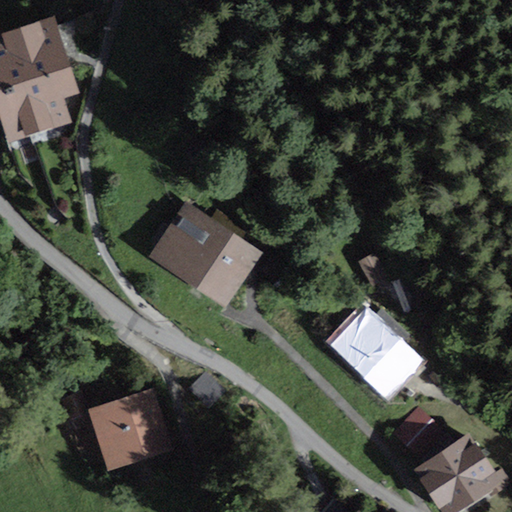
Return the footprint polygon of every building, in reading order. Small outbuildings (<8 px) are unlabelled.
[(34,144),(68,133),(55,95),(70,90),(61,62),(78,56),(67,22),(49,28),(49,26),(0,41),(0,87),(2,87),(9,109),(0,111),(0,119),(5,134),(28,126),(34,144)] [(201,143),(188,152),(199,169),(212,160),(201,143)] [(165,224),(154,240),(164,247),(162,250),(221,289),(248,248),(233,238),(238,230),(219,217),(213,225),(189,209),(175,231),(165,224)] [(257,265),(268,272),(278,258),(266,251),(257,265)] [(374,257),(363,263),(373,281),(384,275),(374,257)] [(405,335),(381,312),(373,321),(366,314),(341,340),(353,352),(351,354),(388,389),(415,361),(397,344),(405,335)] [(192,386),(210,404),(225,390),(207,371),(192,386)] [(81,393),(65,400),(72,415),(87,408),(81,393)] [(161,443),(147,400),(135,404),(132,393),(113,399),(116,410),(100,415),(114,458),(161,443)] [(400,432),(420,451),(438,432),(419,413),(400,432)] [(426,468),(452,507),(495,478),(470,440),(426,468)] [(347,511),(331,498),(318,511),(347,511)]
